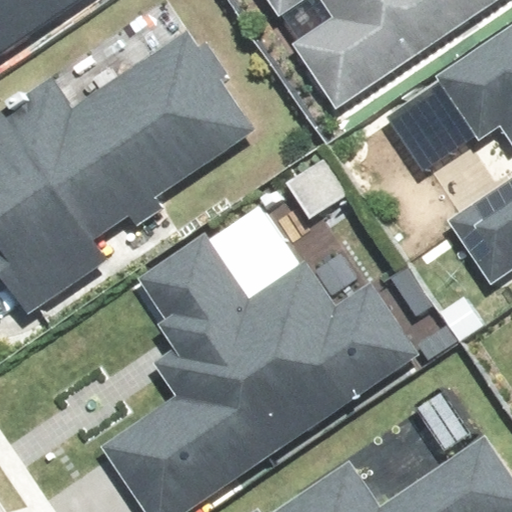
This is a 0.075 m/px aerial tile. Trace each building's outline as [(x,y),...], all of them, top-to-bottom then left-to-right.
[(0,0),(0,54),(82,0),(0,0)] [(260,0),(272,18),(276,22),(310,0),(317,0),(330,19),(290,45),(330,108),(495,0),(260,0)] [(482,284),(511,264),(511,33),(437,80),(478,146),(498,133),(510,154),(511,153),(511,188),(447,229),(482,284)] [(0,119),(0,291),(20,321),(104,265),(94,253),(155,212),(150,203),(252,134),(185,35),(71,111),(53,84),(0,119)] [(182,511),(408,351),(368,295),(339,317),(304,269),(247,309),(200,243),(136,287),(159,320),(146,329),(168,359),(151,371),(172,401),(102,451),(146,511),(182,511)] [(511,511),(511,487),(481,442),(379,511),(343,460),(267,511),(511,511)]
